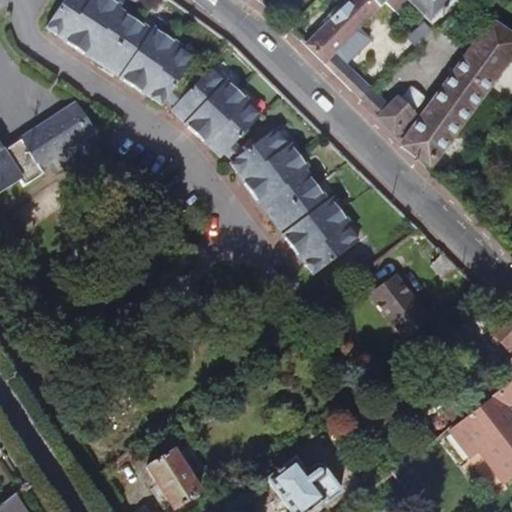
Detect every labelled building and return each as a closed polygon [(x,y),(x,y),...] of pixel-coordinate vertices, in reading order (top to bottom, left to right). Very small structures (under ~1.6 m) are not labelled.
[(64,0),(46,28),(63,40),(63,41),(87,58),(92,51),(97,54),(93,59),(115,74),(119,69),(123,72),(119,78),(144,95),(145,94),(162,106),(168,99),(175,106),(171,110),(181,120),(185,115),(189,119),(184,125),(206,146),(211,140),(215,143),(211,148),(221,158),(225,154),(233,161),(230,163),(242,180),(241,181),(259,205),(265,201),(269,204),(263,209),(279,230),(285,226),(288,231),(281,236),(299,260),(300,259),(313,276),(357,243),(344,225),(348,222),(330,198),(327,202),(304,171),(307,167),(290,145),(286,147),(273,129),(243,152),(234,145),(261,118),(247,104),(249,101),(227,80),(224,82),(213,73),(185,98),(176,86),(194,60),(175,48),(178,44),(154,28),(151,32),(119,10),(122,7),(112,0),(64,0)] [(323,10),(295,36),(324,64),(350,91),(360,82),(344,66),(369,41),(359,30),(384,3),(399,16),(409,5),(402,0),(328,0),(320,7),(323,10)] [(402,0),(409,5),(432,24),(453,0),(402,0)] [(424,23),(416,30),(425,39),(432,32),(424,23)] [(390,107),(378,119),(403,144),(400,148),(419,161),(427,170),(457,129),(486,90),(511,53),(511,38),(489,26),(413,132),(405,123),(412,116),(397,101),(390,107)] [(425,39),(416,30),(407,39),(415,48),(425,39)] [(350,91),(361,102),(370,92),(360,82),(350,91)] [(370,92),(361,102),(378,119),(390,107),(372,90),(370,92)] [(77,104),(27,137),(44,165),(46,163),(85,138),(95,132),(77,104)] [(21,140),(39,168),(44,165),(27,137),(21,140)] [(85,138),(46,163),(54,175),(92,150),(85,138)] [(0,194),(19,182),(24,188),(43,175),(39,168),(21,140),(2,152),(0,148),(0,194)] [(430,266),(445,281),(458,268),(443,253),(430,266)] [(368,295),(403,341),(429,321),(394,276),(368,295)] [(511,321),(504,314),(492,327),(511,346),(511,321)] [(511,415),(506,408),(511,403),(511,380),(448,429),(471,459),(480,452),(505,484),(511,478),(511,415)] [(202,407),(197,401),(190,406),(195,412),(202,407)] [(196,423),(186,409),(181,413),(191,426),(196,423)] [(187,447),(174,455),(188,475),(200,467),(187,447)] [(174,455),(172,452),(146,468),(174,510),(199,493),(188,475),(174,455)] [(274,488),(293,511),(318,511),(327,506),(330,509),(345,497),(323,471),(310,480),(300,468),(274,488)] [(25,511),(14,496),(0,506),(0,511),(25,511)]
